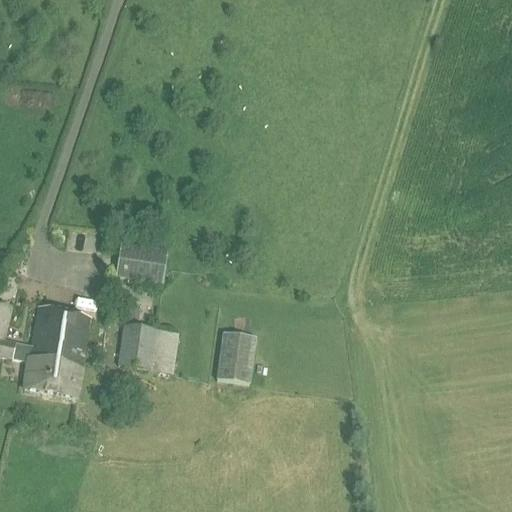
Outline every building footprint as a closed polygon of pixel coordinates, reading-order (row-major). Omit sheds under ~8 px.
[(162,288),(167,254),(119,246),(114,281),(162,288)] [(0,359),(12,362),(12,361),(15,347),(3,345),(10,309),(0,307),(0,359)] [(15,347),(12,361),(28,364),(23,390),(75,400),(90,320),(38,310),(30,350),(15,347)] [(171,378),(178,337),(123,327),(116,370),(171,378)] [(249,389),(256,341),(222,336),(215,384),(249,389)]
